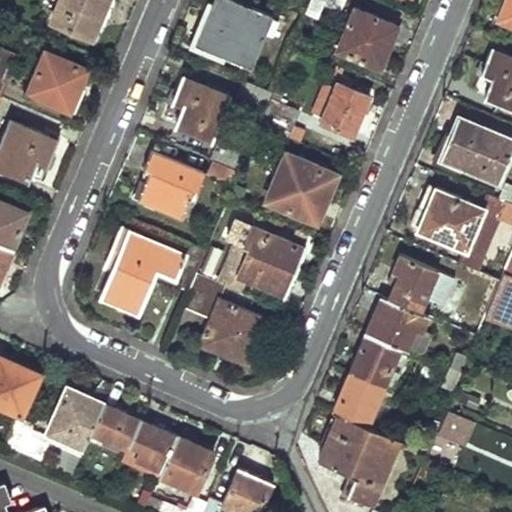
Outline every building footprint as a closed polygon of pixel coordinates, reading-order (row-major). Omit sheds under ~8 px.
[(118,0),(60,0),(53,18),(94,37),(104,10),(115,9),(118,0)] [(273,15),(238,0),(213,0),(196,43),(252,66),(273,15)] [(511,0),(505,0),(499,17),(511,22),(511,0)] [(337,45),(381,65),(398,24),(355,6),(337,45)] [(21,50),(0,39),(0,91),(5,93),(8,95),(13,79),(11,76),(21,50)] [(484,91),(511,102),(511,53),(493,45),(482,69),(492,74),(484,91)] [(47,49),(30,90),(72,107),(89,66),(47,49)] [(213,136),(232,93),(183,72),(173,95),(183,100),(174,119),(213,136)] [(237,94),(266,106),(270,96),(273,90),(244,78),(237,94)] [(336,78),(319,116),(351,130),(368,92),(336,78)] [(266,106),(259,122),(289,135),(300,109),(270,96),(266,106)] [(511,136),(456,113),(439,155),(497,180),(511,144),(511,136)] [(59,137),(21,122),(11,147),(0,142),(0,159),(32,173),(39,156),(50,160),(59,137)] [(239,168),(247,152),(219,140),(212,157),(214,158),(239,168)] [(201,190),(209,171),(153,147),(144,166),(151,169),(139,197),(182,216),(195,187),(201,190)] [(265,195),(314,216),(333,170),(285,150),(265,195)] [(239,168),(214,158),(209,171),(234,182),(239,168)] [(498,195),(511,201),(511,183),(504,180),(498,195)] [(459,261),(500,279),(505,270),(507,264),(484,254),(500,216),(511,220),(511,201),(498,195),(489,191),(482,206),(428,182),(410,224),(465,247),(459,261)] [(31,208),(0,195),(0,240),(15,247),(31,208)] [(238,272),(284,292),(305,245),(252,222),(244,241),(250,244),(238,272)] [(197,270),(207,248),(170,232),(164,244),(120,225),(103,264),(113,268),(103,291),(143,308),(159,269),(176,276),(174,282),(189,288),(197,270)] [(0,240),(0,269),(5,272),(15,247),(0,240)] [(388,296),(421,310),(438,269),(399,252),(388,278),(395,281),(388,296)] [(189,288),(182,304),(210,316),(199,343),(250,365),(271,318),(219,295),(225,282),(197,270),(189,288)] [(484,317),(510,329),(511,324),(511,272),(505,270),(500,279),(484,317)] [(382,293),(366,329),(401,344),(408,347),(416,325),(422,328),(429,313),(421,310),(388,296),(382,293)] [(350,366),(385,381),(401,344),(366,329),(350,366)] [(453,387),(466,354),(454,350),(442,382),(453,387)] [(0,352),(0,402),(22,412),(40,370),(0,352)] [(337,408),(368,421),(385,381),(350,366),(333,406),(337,408)] [(48,427),(85,443),(90,431),(104,399),(68,383),(48,427)] [(104,399),(90,431),(127,447),(129,441),(141,414),(104,399)] [(347,489),(373,500),(401,436),(368,421),(337,408),(317,453),(355,470),(347,489)] [(474,418),(462,413),(452,437),(464,442),(474,418)] [(141,414),(129,441),(141,446),(137,455),(162,466),(178,431),(141,414)] [(6,442),(22,449),(31,426),(33,422),(18,415),(6,442)] [(22,449),(20,453),(45,464),(57,438),(31,426),(22,449)] [(214,447),(178,431),(162,466),(159,474),(196,490),(214,447)] [(82,450),(64,442),(55,468),(71,474),(82,450)] [(208,502),(203,511),(221,511),(225,505),(240,511),(259,511),(273,483),(239,468),(224,501),(211,496),(208,502)] [(9,511),(0,481),(0,511),(9,511)] [(127,496),(146,504),(152,491),(133,482),(127,496)] [(186,511),(203,511),(208,502),(193,496),(186,511)]
